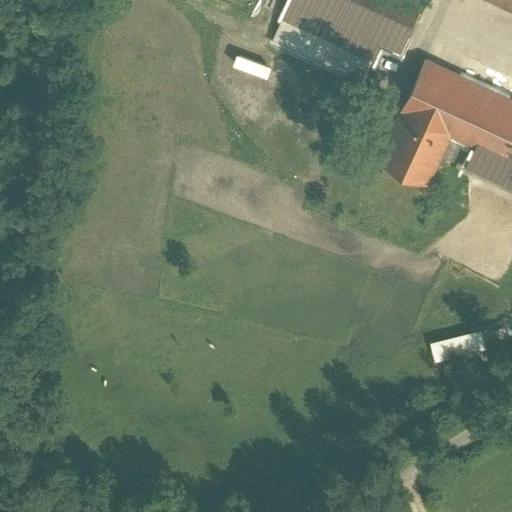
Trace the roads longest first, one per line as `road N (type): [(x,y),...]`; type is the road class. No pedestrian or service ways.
road 1 (unclassified): [(10,511),(19,221),(74,0)]
road 2 (unclassified): [(362,511),(437,455),(511,416)]
